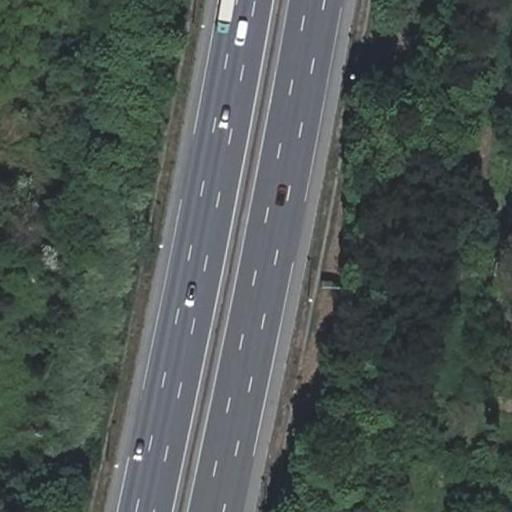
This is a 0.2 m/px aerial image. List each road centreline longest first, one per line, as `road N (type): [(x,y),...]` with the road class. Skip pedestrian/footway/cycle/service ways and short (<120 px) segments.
road 1 (trunk): [(229,511),(332,0)]
road 2 (trunk): [(250,0),(147,511)]
